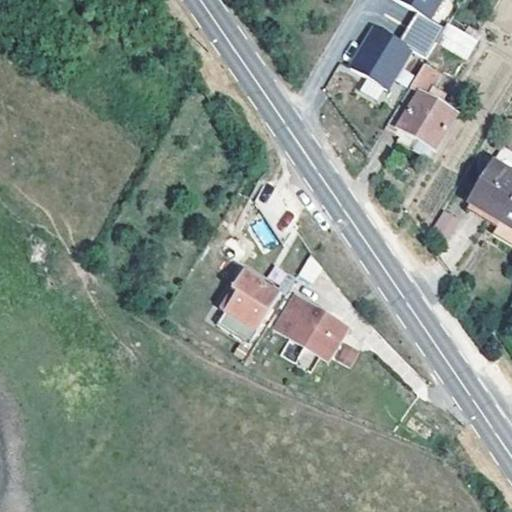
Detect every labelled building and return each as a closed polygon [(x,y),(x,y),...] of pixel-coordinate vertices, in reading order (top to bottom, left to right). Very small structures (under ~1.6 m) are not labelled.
[(464,0),(395,0),(394,2),(418,17),(409,31),(436,47),(447,29),(464,0)] [(475,47),(447,29),(436,47),(435,49),(462,66),(475,47)] [(435,49),(436,47),(409,31),(401,46),(377,32),(352,73),(389,95),(413,54),(427,63),(435,49)] [(426,65),(409,92),(428,105),(435,95),(441,82),(429,73),(432,70),(426,65)] [(428,105),(409,92),(383,136),(401,147),(407,139),(433,156),(455,121),(438,110),(444,101),(435,95),(428,105)] [(511,157),(505,153),(472,207),(502,225),(497,234),(494,238),(511,248),(511,157)] [(502,225),(472,207),(467,215),(497,234),(502,225)] [(442,209),(427,237),(443,246),(459,217),(442,209)] [(265,220),(252,225),(261,246),(273,242),(265,220)] [(309,256),(298,275),(312,283),(323,265),(309,256)] [(276,296),(241,276),(221,309),(257,329),(276,296)] [(298,299),(279,333),(330,365),(338,352),(350,331),(298,299)] [(369,342),(350,331),(338,352),(356,362),(369,342)]
